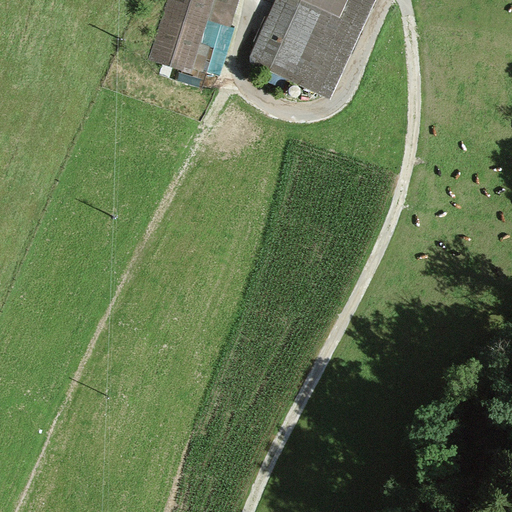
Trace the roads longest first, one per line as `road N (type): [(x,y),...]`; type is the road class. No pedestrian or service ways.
road 1 (track): [(252,511),(362,298),(398,202),(414,123),(406,0)]
road 2 (track): [(243,0),(238,48),(246,88),(290,113),(323,112),(342,99),(386,0)]
